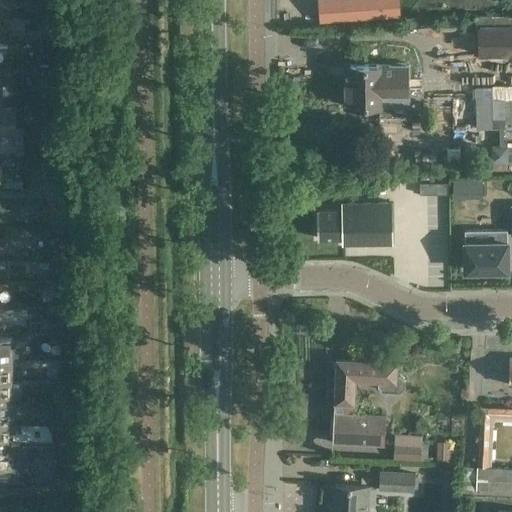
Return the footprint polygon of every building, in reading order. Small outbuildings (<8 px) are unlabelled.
[(380,17),(379,0),(342,0),(343,19),(380,17)] [(48,7),(48,17),(56,17),(56,7),(48,7)] [(44,28),(56,28),(56,18),(44,18),(44,28)] [(511,24),(478,26),(478,52),(511,50),(511,24)] [(380,105),(380,93),(408,92),(408,81),(407,65),(379,65),(370,64),(350,65),(350,78),(345,78),(346,105),(366,105),(380,105)] [(510,119),(510,90),(511,90),(511,79),(481,80),(481,120),(510,119)] [(0,142),(15,143),(15,156),(23,156),(23,114),(23,110),(15,110),(15,106),(2,106),(2,86),(0,85),(0,142)] [(493,171),(511,171),(511,146),(493,146),(493,171)] [(462,180),(452,180),(452,192),(462,192),(462,180)] [(448,182),(420,182),(420,194),(448,194),(448,182)] [(342,209),(317,210),(318,239),(342,238),(342,245),(393,244),(392,202),(342,203),(342,209)] [(497,230),(465,231),(465,242),(465,270),(482,270),(491,270),(508,270),(507,230),(497,230)] [(60,332),(60,311),(48,312),(48,332),(60,332)] [(0,360),(12,361),(12,338),(0,338),(0,360)] [(355,379),(378,380),(378,387),(382,391),(399,392),(404,388),(404,381),(400,375),(396,375),(397,361),(337,358),(333,361),(333,367),(336,370),(334,414),(330,418),(329,436),(332,436),(332,443),(352,444),(384,446),(386,416),(354,415),(355,379)] [(0,382),(12,382),(12,361),(0,360),(0,382)] [(0,403),(12,404),(12,382),(0,382),(0,403)] [(0,425),(12,425),(12,404),(0,403),(0,425)] [(477,467),(475,490),(511,491),(511,468),(491,468),(493,424),(495,421),(511,421),(511,408),(481,407),(478,467),(477,467)] [(0,446),(12,447),(12,425),(0,425),(0,446)] [(394,442),(393,459),(421,460),(422,444),(394,442)] [(12,447),(0,446),(0,483),(12,483),(12,469),(12,447)] [(437,448),(437,462),(449,462),(449,448),(437,448)] [(54,450),(42,450),(42,486),(54,486),(54,477),(54,469),(54,450)] [(474,489),(475,469),(467,468),(466,476),(465,476),(465,489),(474,489)] [(443,469),(442,497),(457,498),(459,470),(443,469)] [(413,474),(381,472),(381,488),(413,490),(413,474)] [(328,511),(368,511),(369,486),(335,485),(333,511),(329,511),(328,511)]
